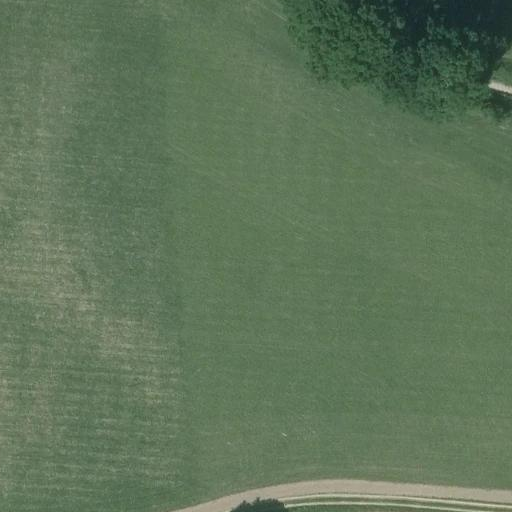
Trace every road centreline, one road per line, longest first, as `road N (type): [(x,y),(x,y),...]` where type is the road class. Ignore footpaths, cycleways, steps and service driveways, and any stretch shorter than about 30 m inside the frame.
road 1 (track): [(511,508),(324,496),(238,511)]
road 2 (track): [(511,90),(403,42),(342,0)]
